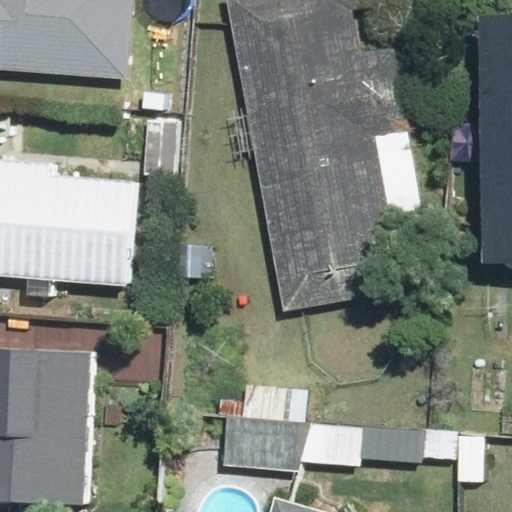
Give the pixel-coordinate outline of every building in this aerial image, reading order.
[(0,0),(0,79),(140,88),(145,0),(0,0)] [(258,0),(210,12),(286,326),(405,297),(334,3),(434,8),(434,0),(258,0)] [(511,32),(484,32),(480,295),(511,295),(511,32)] [(136,181),(0,179),(0,292),(134,295),(136,181)] [(0,368),(0,511),(107,511),(109,369),(0,368)] [(223,416),(220,465),(298,470),(298,462),(361,466),(362,455),(459,460),(458,479),(483,480),(486,435),(307,425),(309,386),(245,382),(243,418),(223,416)]
